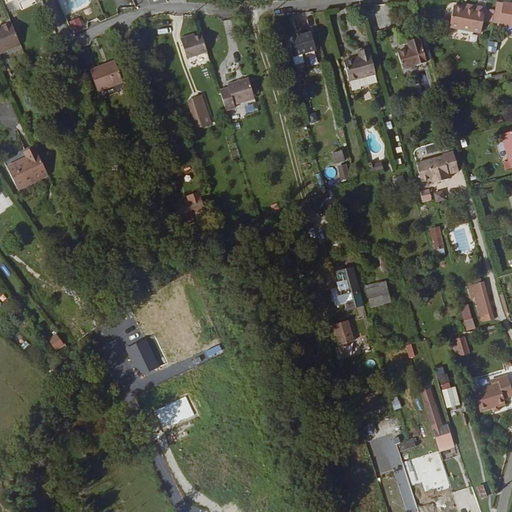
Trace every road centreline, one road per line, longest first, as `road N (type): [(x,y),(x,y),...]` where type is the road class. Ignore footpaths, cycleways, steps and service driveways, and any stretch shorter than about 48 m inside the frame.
road 1 (residential): [(52,0),(68,38),(85,39),(149,9),(358,0)]
road 2 (unknown): [(511,346),(480,269),(457,142)]
